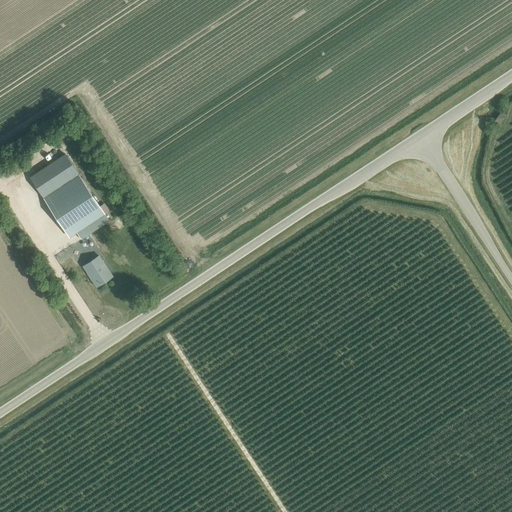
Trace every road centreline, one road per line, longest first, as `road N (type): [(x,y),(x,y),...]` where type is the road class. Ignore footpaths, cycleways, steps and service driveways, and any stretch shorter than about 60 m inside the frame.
road 1 (unclassified): [(0,411),(419,135)]
road 2 (unclassified): [(511,275),(419,135)]
